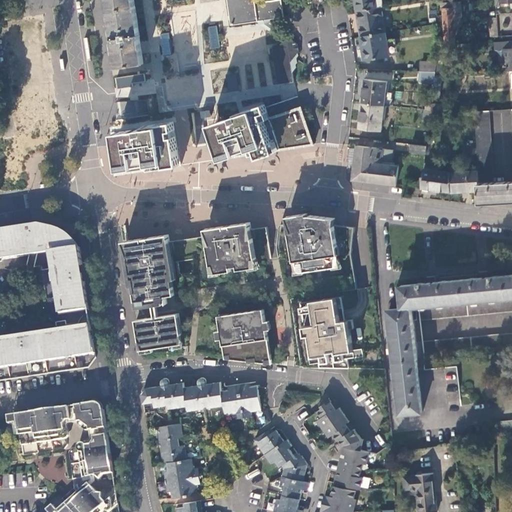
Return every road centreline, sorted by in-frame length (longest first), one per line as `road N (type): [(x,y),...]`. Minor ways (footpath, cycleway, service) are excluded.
road 1 (residential): [(123,379),(204,369),(334,381),(370,433)]
road 2 (residential): [(95,189),(327,201)]
road 3 (residential): [(327,201),(338,78),(324,25)]
road 4 (secondary): [(87,139),(68,0)]
road 5 (secondary): [(123,379),(103,242)]
road 6 (residential): [(376,206),(511,223)]
road 7 (secondary): [(145,511),(124,386)]
road 8 (residential): [(124,386),(0,405)]
